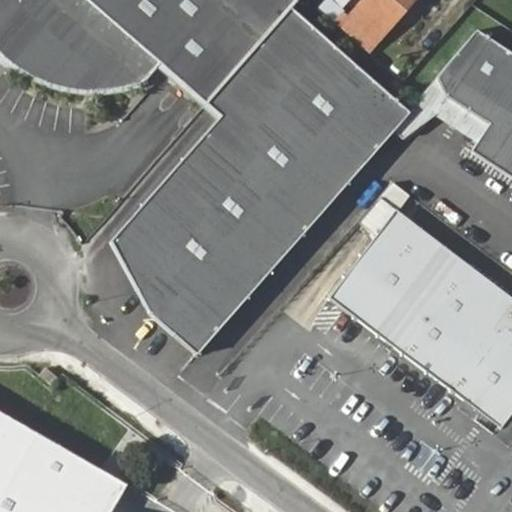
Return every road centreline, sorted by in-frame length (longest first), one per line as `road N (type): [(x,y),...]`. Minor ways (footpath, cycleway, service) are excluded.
road 1 (residential): [(55,324),(309,511)]
road 2 (unknown): [(26,177),(103,147),(154,104)]
road 3 (residential): [(55,324),(70,284),(65,265),(33,233),(0,230)]
